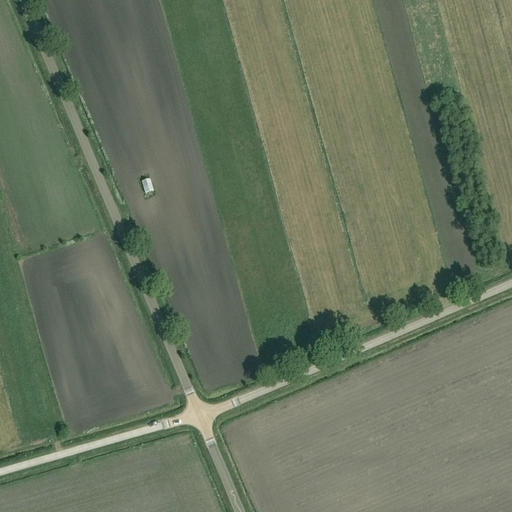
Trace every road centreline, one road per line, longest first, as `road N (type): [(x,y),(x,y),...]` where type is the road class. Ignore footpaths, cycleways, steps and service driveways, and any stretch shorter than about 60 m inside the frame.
road 1 (unclassified): [(198,416),(24,0)]
road 2 (unclassified): [(198,416),(511,281)]
road 3 (unclassified): [(0,473),(198,416)]
